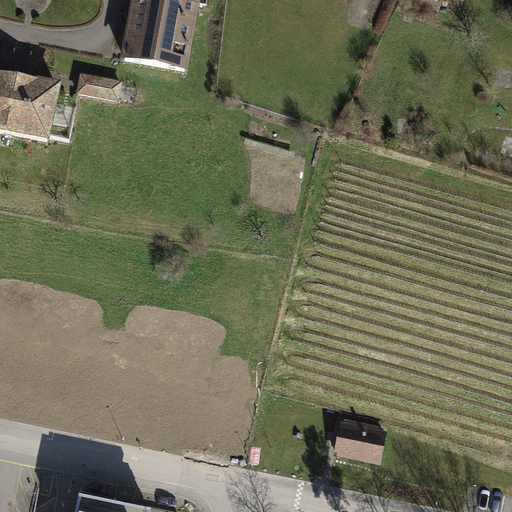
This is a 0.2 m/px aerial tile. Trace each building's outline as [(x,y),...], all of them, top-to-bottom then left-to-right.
[(198,0),(133,0),(122,63),(185,74),(198,0)] [(57,88),(0,76),(0,132),(47,142),(57,88)] [(121,84),(82,77),(78,95),(118,102),(121,84)] [(388,433),(342,423),(334,461),(380,471),(388,433)] [(138,511),(79,500),(76,511),(138,511)]
